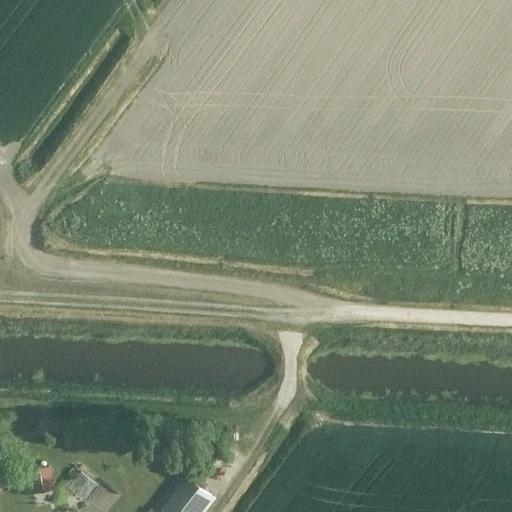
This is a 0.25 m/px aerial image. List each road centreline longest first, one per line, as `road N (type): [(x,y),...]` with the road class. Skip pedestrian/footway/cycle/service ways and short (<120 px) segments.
road 1 (track): [(280,409),(294,310),(511,320)]
road 2 (unclassified): [(212,511),(280,409)]
